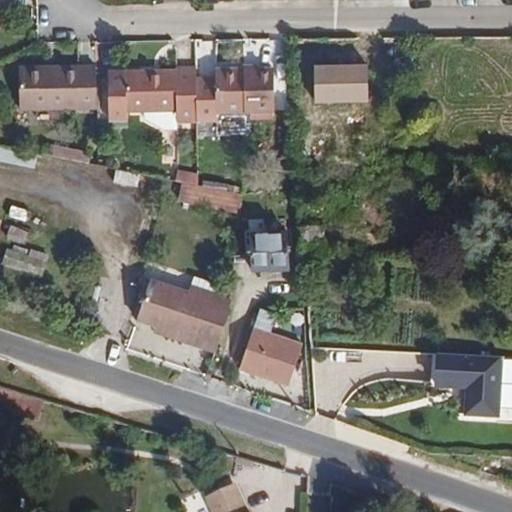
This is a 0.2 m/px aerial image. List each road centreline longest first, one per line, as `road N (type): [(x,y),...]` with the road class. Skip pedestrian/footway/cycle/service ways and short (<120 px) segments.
road 1 (tertiary): [(506,511),(0,344)]
road 2 (residential): [(66,0),(73,11),(119,23),(511,17)]
